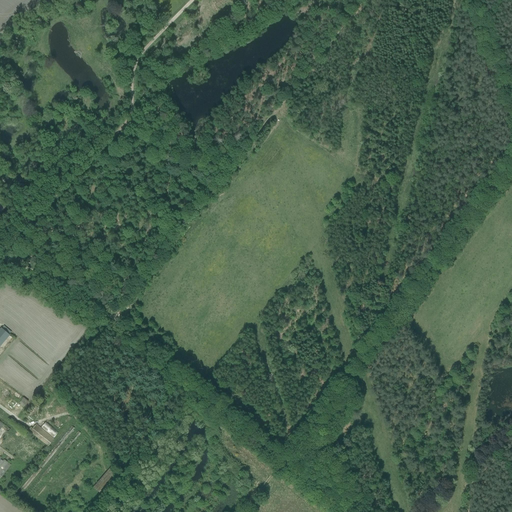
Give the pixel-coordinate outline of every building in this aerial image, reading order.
[(0,330),(0,346),(10,335),(2,329),(0,330)] [(28,402),(23,398),(19,403),(24,407),(28,402)] [(346,418),(330,432),(336,440),(352,426),(346,418)] [(41,427),(54,438),(58,433),(46,422),(41,427)] [(48,446),(54,439),(36,424),(32,429),(31,427),(28,431),(48,446)] [(16,495),(19,497),(75,429),(72,427),(16,495)] [(22,500),(25,502),(80,435),(80,434),(78,432),(75,435),(77,436),(74,439),(72,438),(22,500)] [(28,505),(31,507),(87,439),(84,436),(28,505)] [(0,457),(0,479),(11,465),(0,457)] [(100,494),(118,473),(111,467),(93,487),(100,494)]
